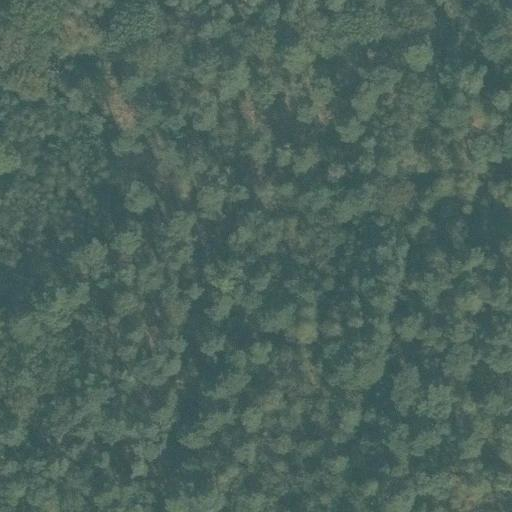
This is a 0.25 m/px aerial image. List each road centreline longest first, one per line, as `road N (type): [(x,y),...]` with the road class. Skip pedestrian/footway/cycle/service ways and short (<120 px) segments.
road 1 (track): [(0,353),(162,260),(273,210),(332,170),(436,52)]
road 2 (track): [(436,52),(339,511)]
road 3 (track): [(0,81),(430,0)]
